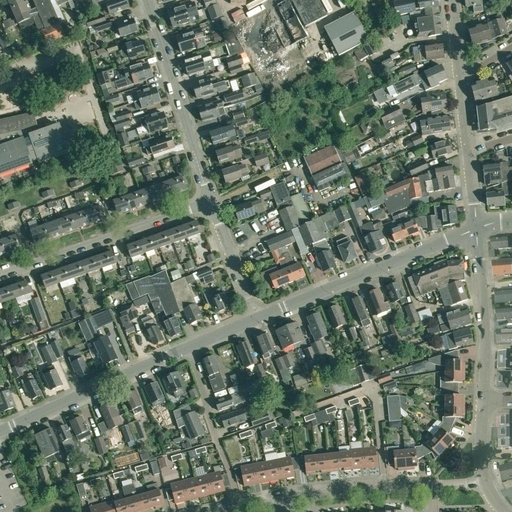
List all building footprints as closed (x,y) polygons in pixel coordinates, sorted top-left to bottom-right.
[(36,8),(30,11),(27,3),(24,4),(22,0),(13,0),(9,2),(18,24),(30,19),(30,18),(34,16),(39,14),(36,8)] [(41,31),(47,44),(65,36),(60,24),(50,1),(49,0),(32,0),(36,8),(39,14),(34,16),(34,17),(33,18),(39,32),(41,31)] [(53,0),(50,1),(60,24),(65,22),(63,17),(58,6),(69,2),(69,1),(68,0),(53,0)] [(86,0),(90,11),(98,9),(94,0),(86,0)] [(98,8),(106,5),(108,9),(109,14),(115,12),(115,13),(129,8),(126,0),(114,0),(111,1),(112,2),(110,3),(109,0),(102,0),(96,2),(98,8)] [(214,0),(204,0),(207,9),(217,6),(214,0)] [(288,1),(232,29),(251,66),(285,49),(284,48),(306,37),(299,23),(300,23),(302,22),(305,28),(327,17),(318,0),(290,0),(298,15),(297,16),(296,17),(288,1)] [(419,11),(419,12),(438,10),(436,0),(423,0),(418,1),(417,0),(404,0),(395,2),(393,2),(396,17),(414,13),(414,12),(419,11)] [(464,0),(466,8),(473,7),(474,13),(483,12),(482,6),(483,6),(481,0),(486,0),(486,1),(493,0),(495,0),(464,0)] [(170,21),(197,12),(194,3),(184,6),(184,7),(168,13),(170,21)] [(218,6),(217,6),(207,9),(211,21),(222,18),(218,6)] [(76,12),(79,19),(87,15),(85,8),(76,12)] [(438,10),(419,12),(412,13),(416,39),(428,37),(428,38),(441,36),(438,10)] [(197,12),(170,21),(173,28),(189,23),(189,24),(199,21),(197,12)] [(354,13),(325,29),(339,57),(369,42),(354,13)] [(105,16),(91,20),(82,23),(84,29),(107,22),(105,16)] [(15,25),(12,18),(2,22),(6,30),(15,25)] [(226,18),(216,21),(220,32),(229,29),(226,18)] [(470,37),(505,27),(503,19),(491,23),(486,24),(468,29),(470,37)] [(124,22),(116,24),(121,37),(137,32),(133,20),(124,23),(124,22)] [(113,28),(111,21),(95,26),(97,33),(113,28)] [(507,35),(505,27),(470,37),(473,46),(491,41),(491,40),(496,39),(496,38),(507,35)] [(179,46),(203,38),(200,29),(192,32),(192,33),(176,38),(179,46)] [(232,31),(223,34),(226,44),(235,42),(232,31)] [(6,36),(0,38),(0,41),(3,49),(10,46),(6,36)] [(203,38),(179,46),(181,53),(197,48),(198,50),(206,47),(203,38)] [(121,48),(122,52),(121,52),(124,60),(130,58),(130,59),(138,57),(138,55),(144,53),(140,41),(131,44),(131,43),(125,45),(126,47),(121,48)] [(238,42),(230,44),(234,55),(243,52),(238,42)] [(370,43),(363,47),(369,57),(376,53),(370,43)] [(116,44),(106,47),(108,53),(118,50),(116,44)] [(419,55),(442,52),(441,44),(419,47),(419,55)] [(442,52),(419,55),(420,62),(443,59),(442,52)] [(186,70),(209,63),(207,56),(201,57),(184,62),(186,70)] [(230,69),(242,65),(245,65),(242,56),(227,61),(230,69)] [(390,59),(381,63),(385,71),(394,67),(390,59)] [(209,63),(186,70),(188,77),(205,71),(214,68),(212,61),(209,63)] [(124,71),(124,72),(119,73),(121,80),(149,71),(150,72),(151,71),(150,66),(148,66),(147,64),(141,66),(141,65),(130,69),(124,71)] [(242,65),(230,69),(232,76),(244,72),(242,65)] [(413,65),(402,69),(404,75),(415,71),(413,65)] [(424,74),(419,76),(426,92),(431,89),(439,86),(438,84),(446,80),(441,66),(424,74)] [(117,89),(129,85),(134,84),(135,84),(146,81),(146,80),(151,78),(150,72),(149,71),(121,80),(115,82),(117,89)] [(17,72),(0,78),(0,79),(1,83),(18,77),(17,72)] [(102,87),(111,84),(109,78),(107,73),(97,76),(99,81),(100,81),(102,87)] [(242,78),(246,90),(261,85),(255,73),(242,78)] [(414,76),(393,85),(398,95),(419,86),(414,76)] [(193,92),(217,85),(215,78),(210,80),(209,79),(192,85),(193,87),(192,88),(193,92)] [(492,79),(481,82),(487,99),(497,96),(497,95),(500,94),(498,88),(495,88),(492,79)] [(487,99),(481,82),(473,85),(471,87),(476,102),(487,99)] [(194,97),(196,97),(197,99),(214,94),(214,93),(226,89),(224,83),(217,85),(193,92),(194,97)] [(132,95),(134,103),(157,96),(155,89),(149,91),(149,90),(137,93),(138,94),(132,95)] [(243,90),(225,96),(227,102),(245,96),(243,90)] [(428,99),(421,100),(423,112),(447,109),(445,94),(427,97),(428,99)] [(104,99),(106,105),(120,101),(118,95),(104,99)] [(159,102),(157,96),(134,103),(136,110),(142,108),(142,109),(154,105),(153,104),(159,102)] [(511,97),(501,101),(492,104),(477,108),(479,131),(496,129),(511,123),(511,97)] [(200,115),(223,108),(221,102),(216,103),(215,103),(198,108),(200,115)] [(398,107),(380,116),(383,123),(401,115),(398,107)] [(223,108),(200,115),(203,122),(220,117),(219,116),(225,115),(223,108)] [(235,122),(246,119),(244,111),(233,115),(235,122)] [(130,112),(115,116),(117,122),(132,117),(130,112)] [(0,176),(32,165),(33,167),(70,154),(60,126),(39,133),(37,128),(34,113),(0,120),(0,142),(1,146),(0,146),(0,176)] [(142,128),(165,120),(163,114),(157,115),(156,114),(145,118),(139,120),(142,128)] [(421,128),(449,124),(447,116),(427,119),(419,120),(421,128)] [(128,119),(113,123),(115,129),(130,125),(128,119)] [(246,119),(235,122),(237,128),(248,124),(246,119)] [(165,120),(142,128),(136,129),(138,137),(149,133),(150,134),(161,130),(161,131),(167,129),(165,120)] [(450,131),(449,124),(421,128),(422,136),(427,135),(450,131)] [(225,129),(210,134),(213,145),(229,140),(227,137),(234,134),(232,128),(225,130),(225,129)] [(388,130),(377,136),(380,142),(391,137),(388,130)] [(125,133),(117,136),(118,137),(122,148),(129,146),(125,133)] [(420,135),(411,139),(414,147),(423,143),(420,135)] [(255,136),(244,140),(246,145),(257,141),(255,136)] [(154,138),(147,140),(150,147),(145,149),(148,156),(158,152),(158,153),(173,148),(170,137),(155,142),(154,138)] [(447,141),(430,146),(434,159),(451,154),(447,141)] [(424,145),(413,150),(416,157),(428,152),(424,145)] [(231,148),(216,153),(220,165),(235,160),(235,158),(234,156),(241,153),(239,146),(232,149),(231,148)] [(333,146),(304,159),(319,192),(350,178),(350,177),(349,176),(347,177),(333,146)] [(356,159),(351,150),(342,155),(347,163),(356,159)] [(265,154),(254,158),(257,168),(268,164),(265,154)] [(129,168),(145,163),(143,157),(127,162),(129,168)] [(425,161),(407,168),(411,177),(428,169),(425,161)] [(501,183),(501,184),(508,181),(507,170),(504,170),(504,163),(499,164),(499,163),(483,165),(485,185),(501,183)] [(234,168),(222,172),(226,184),(241,179),(240,175),(247,173),(244,166),(238,168),(237,167),(234,168)] [(427,172),(428,177),(407,180),(407,181),(367,198),(372,208),(384,203),(383,201),(383,200),(408,190),(410,200),(421,198),(421,195),(427,194),(426,193),(454,188),(452,178),(453,178),(451,166),(435,169),(435,170),(427,172)] [(364,173),(354,178),(363,196),(372,192),(364,173)] [(168,182),(173,195),(186,190),(184,185),(187,184),(184,177),(182,178),(181,177),(168,182)] [(379,188),(386,185),(383,179),(376,182),(379,188)] [(495,193),(486,194),(487,206),(494,205),(494,206),(495,207),(504,206),(503,196),(511,195),(511,179),(508,181),(501,184),(502,189),(495,190),(495,193)] [(154,187),(159,200),(173,195),(168,182),(154,187)] [(278,209),(291,203),(292,203),(290,198),(284,182),(269,188),(270,190),(260,194),(262,199),(272,195),(278,209)] [(159,200),(154,187),(141,192),(145,205),(159,200)] [(127,197),(132,210),(145,205),(141,192),(127,197)] [(300,194),(290,198),(292,203),(291,203),(301,227),(311,222),(300,194)] [(132,210),(127,197),(114,201),(114,202),(111,203),(114,210),(116,209),(118,215),(132,210)] [(250,204),(234,209),(239,221),(264,212),(260,201),(250,204)] [(353,203),(346,206),(352,221),(359,218),(353,203)] [(101,206),(85,212),(90,225),(103,220),(101,215),(104,214),(101,206)] [(435,216),(425,218),(427,228),(428,228),(429,232),(437,231),(436,227),(457,224),(455,206),(440,209),(440,207),(434,207),(435,216)] [(270,253),(271,253),(285,247),(295,243),(292,235),(290,230),(300,226),(292,207),(279,213),(287,234),(266,243),(270,253)] [(340,231),(342,230),(345,229),(342,223),(350,220),(345,207),(334,211),(334,212),(321,217),(322,217),(324,224),(335,219),(340,231)] [(367,211),(369,216),(372,215),(379,212),(377,207),(367,211)] [(379,212),(372,215),(374,221),(385,216),(382,211),(379,212)] [(76,230),(90,225),(85,212),(71,216),(76,230)] [(398,216),(402,225),(407,238),(419,233),(414,220),(408,222),(404,213),(398,216)] [(62,234),(76,230),(71,216),(57,221),(62,234)] [(301,227),(298,228),(292,230),(299,249),(306,246),(325,238),(326,240),(330,238),(324,224),(322,217),(311,222),(301,227)] [(62,234),(57,221),(44,226),(48,239),(62,234)] [(197,221),(183,227),(187,239),(201,234),(201,233),(203,232),(201,226),(199,227),(197,221)] [(395,243),(407,238),(402,225),(390,230),(395,243)] [(35,244),(48,239),(44,226),(30,231),(28,232),(30,240),(31,239),(33,239),(35,244)] [(183,227),(169,232),(173,244),(187,239),(183,227)] [(375,233),(375,234),(374,231),(373,230),(362,235),(363,239),(365,245),(367,245),(370,253),(381,248),(378,241),(383,239),(380,231),(375,233)] [(159,249),(173,244),(169,232),(155,237),(159,249)] [(15,236),(2,241),(6,254),(20,249),(18,244),(21,243),(18,236),(15,236)] [(155,237),(141,242),(145,254),(159,249),(155,237)] [(506,237),(490,238),(491,250),(507,249),(511,248),(511,237),(506,237)] [(348,238),(336,243),(339,248),(338,249),(345,264),(347,263),(348,264),(351,263),(351,261),(357,259),(353,250),(354,249),(352,243),(350,243),(348,238)] [(131,259),(145,254),(141,242),(127,247),(129,252),(126,253),(129,259),(131,258),(131,259)] [(333,259),(330,251),(326,242),(313,247),(324,272),(326,273),(330,271),(330,270),(335,268),(331,259),(333,259)] [(275,289),(294,282),(283,256),(287,254),(285,247),(271,253),(276,265),(280,263),(283,271),(278,273),(276,269),(263,274),(268,286),(273,284),(275,289)] [(111,252),(97,257),(102,269),(116,264),(118,263),(116,257),(113,257),(111,252)] [(289,253),(287,254),(283,256),(294,282),(305,277),(299,264),(294,266),(289,253)] [(102,269),(97,257),(83,262),(88,274),(102,269)] [(509,275),(511,275),(511,260),(492,262),(494,276),(504,276),(505,277),(508,277),(509,275)] [(447,287),(460,282),(465,281),(463,261),(446,263),(446,264),(441,265),(441,267),(435,269),(434,268),(408,278),(416,299),(447,287)] [(74,279),(88,274),(83,262),(70,267),(74,279)] [(70,267),(56,272),(60,284),(74,279),(70,267)] [(211,268),(197,274),(200,281),(214,275),(211,268)] [(173,281),(181,279),(178,270),(170,272),(173,281)] [(202,319),(187,285),(195,282),(192,275),(184,279),(170,285),(165,271),(159,274),(150,278),(149,277),(133,283),(140,298),(148,294),(151,302),(158,299),(161,304),(164,311),(166,317),(167,318),(174,315),(183,311),(190,325),(202,319)] [(60,284),(56,272),(41,277),(43,282),(41,283),(43,289),(60,284)] [(26,282),(12,287),(16,299),(30,294),(32,293),(30,287),(28,288),(26,282)] [(446,293),(448,297),(464,291),(460,282),(447,287),(449,292),(446,293)] [(388,288),(387,288),(393,304),(400,301),(402,306),(407,304),(405,299),(402,292),(401,292),(398,284),(393,286),(392,285),(390,285),(389,286),(388,286),(388,288)] [(12,287),(0,291),(0,298),(2,304),(16,299),(12,287)] [(511,288),(503,289),(503,291),(494,292),(495,304),(511,302),(511,288)] [(209,295),(214,305),(217,313),(230,307),(225,295),(223,295),(220,290),(214,292),(215,293),(209,295)] [(388,303),(384,304),(378,290),(367,294),(376,316),(391,310),(388,303)] [(467,300),(464,291),(448,297),(451,306),(467,300)] [(371,323),(369,319),(360,297),(349,302),(358,324),(361,323),(362,327),(370,324),(370,323),(371,323)] [(49,329),(43,311),(39,299),(31,302),(41,331),(49,329)] [(161,304),(158,299),(151,302),(150,302),(153,308),(161,304)] [(119,310),(122,318),(128,315),(130,321),(138,318),(132,305),(119,310)] [(412,326),(420,323),(413,306),(413,305),(405,308),(412,326)] [(338,307),(327,311),(334,330),(345,325),(338,307)] [(511,308),(496,309),(496,321),(511,320),(511,319),(511,308),(511,309),(511,308)] [(448,322),(449,325),(469,317),(466,309),(446,315),(437,318),(439,325),(448,322)] [(71,312),(74,319),(80,316),(78,310),(71,312)] [(319,314),(307,319),(310,327),(308,327),(311,335),(312,335),(315,342),(327,337),(325,330),(319,314)] [(162,319),(164,324),(171,338),(181,333),(178,327),(179,327),(175,319),(174,315),(167,318),(166,317),(162,319)] [(153,319),(151,320),(150,317),(141,321),(143,324),(150,340),(151,340),(154,345),(163,341),(157,327),(153,319)] [(469,317),(449,325),(440,327),(442,334),(451,331),(471,325),(469,317)] [(89,319),(78,324),(86,342),(97,337),(89,319)] [(131,323),(124,327),(127,334),(135,331),(131,323)] [(287,328),(294,345),(304,341),(297,323),(287,328)] [(396,325),(389,327),(395,342),(401,339),(396,325)] [(412,326),(405,328),(399,330),(401,338),(409,336),(415,333),(412,326)] [(429,337),(440,333),(438,327),(427,330),(429,337)] [(283,349),(294,345),(287,328),(276,332),(283,349)] [(353,329),(347,331),(352,342),(357,340),(353,329)] [(469,329),(452,333),(454,339),(449,340),(451,348),(472,343),(469,329)] [(511,330),(496,331),(497,344),(511,343),(511,330)] [(367,341),(363,331),(358,334),(361,343),(367,341)] [(267,335),(255,340),(261,356),(262,356),(264,360),(270,358),(269,353),(274,351),(267,335)] [(117,360),(109,342),(106,337),(93,343),(99,357),(101,357),(105,365),(117,360)] [(57,341),(51,344),(57,359),(63,357),(57,341)] [(320,342),(311,345),(316,359),(325,355),(320,342)] [(248,343),(237,347),(245,369),(256,365),(248,343)] [(14,344),(2,349),(4,355),(16,351),(14,344)] [(47,355),(51,364),(57,362),(50,347),(42,350),(44,356),(46,355),(47,355)] [(311,348),(304,351),(309,362),(315,359),(311,348)] [(89,374),(80,354),(78,349),(68,354),(70,358),(69,359),(75,373),(76,372),(79,378),(89,374)] [(445,372),(464,372),(464,364),(462,364),(462,361),(455,361),(455,351),(430,359),(430,362),(434,364),(436,365),(439,366),(442,367),(444,367),(445,367),(445,372)] [(507,370),(511,369),(511,351),(507,351),(507,353),(499,353),(498,370),(507,370)] [(289,355),(282,358),(287,368),(294,366),(289,355)] [(214,357),(202,362),(208,377),(209,377),(210,382),(216,379),(215,375),(220,373),(214,357)] [(282,358),(275,361),(279,371),(286,369),(282,358)] [(266,376),(261,364),(253,368),(257,379),(266,376)] [(364,366),(364,367),(369,382),(376,380),(371,364),(364,366)] [(23,365),(11,370),(15,379),(23,376),(22,372),(24,371),(25,371),(23,365)] [(54,366),(47,369),(41,371),(51,391),(62,386),(56,372),(56,370),(54,366)] [(369,382),(364,367),(355,369),(360,385),(369,382)] [(511,369),(507,370),(507,374),(498,374),(498,376),(496,376),(495,386),(497,386),(497,389),(511,389),(511,388),(511,369)] [(440,390),(455,390),(455,383),(462,383),(462,380),(464,380),(464,372),(445,372),(445,378),(440,378),(440,390)] [(178,373),(162,380),(169,395),(174,393),(176,399),(185,395),(183,389),(185,388),(178,373)] [(240,385),(246,383),(242,373),(236,375),(240,385)] [(377,378),(380,385),(393,380),(390,373),(377,378)] [(29,378),(22,381),(24,386),(23,386),(26,393),(28,392),(29,392),(32,400),(42,395),(35,381),(34,381),(32,377),(31,376),(29,377),(29,378)] [(293,382),(296,388),(307,384),(305,378),(293,382)] [(228,391),(230,396),(215,402),(219,412),(246,402),(243,396),(242,396),(241,395),(252,391),(249,383),(234,389),(228,391)] [(159,405),(160,408),(164,418),(165,418),(169,416),(166,408),(164,403),(165,403),(164,400),(162,395),(157,384),(145,389),(152,404),(153,408),(159,405)] [(192,400),(199,397),(196,389),(189,392),(192,400)] [(455,390),(440,390),(440,396),(445,396),(445,408),(464,408),(464,399),(462,399),(462,396),(455,396),(455,390)] [(9,391),(0,394),(0,407),(2,412),(15,407),(9,391)] [(135,392),(125,397),(130,408),(131,411),(132,410),(134,415),(136,414),(142,411),(143,411),(141,407),(142,406),(135,392)] [(100,409),(107,426),(115,422),(116,424),(121,422),(119,417),(116,411),(114,412),(113,408),(111,404),(102,408),(100,409)] [(188,406),(172,413),(177,429),(185,426),(191,440),(205,434),(204,433),(206,432),(203,426),(201,427),(195,412),(192,414),(188,406)] [(249,407),(242,410),(221,417),(225,428),(246,421),(246,419),(252,417),(253,414),(251,408),(249,407)] [(253,427),(275,420),(270,408),(260,412),(261,415),(250,419),(253,427)] [(442,423),(452,427),(455,418),(462,418),(462,415),(464,415),(464,408),(445,408),(445,418),(442,418),(442,423)] [(280,418),(282,424),(284,428),(292,425),(288,416),(280,418)] [(511,416),(499,417),(500,428),(511,428),(511,416)] [(81,418),(70,423),(78,442),(91,436),(89,431),(86,425),(85,425),(81,418)] [(137,421),(129,424),(135,442),(144,438),(137,421)] [(452,427),(442,423),(438,427),(440,429),(433,437),(446,449),(456,437),(449,434),(452,427)] [(58,428),(58,430),(56,431),(62,443),(64,448),(66,453),(70,452),(73,461),(78,460),(71,438),(65,426),(62,428),(60,427),(58,428)] [(128,426),(121,429),(126,444),(133,441),(128,426)] [(511,428),(500,428),(500,438),(511,439),(511,428)] [(51,429),(43,433),(54,455),(61,452),(51,429)] [(56,460),(54,455),(43,433),(35,436),(47,464),(56,460)] [(446,449),(433,437),(426,445),(424,443),(420,447),(425,456),(432,453),(435,460),(446,449)] [(95,441),(100,457),(108,454),(103,438),(95,441)] [(511,439),(500,438),(500,449),(511,448),(511,439)] [(84,457),(78,441),(73,443),(79,459),(84,457)] [(362,449),(364,469),(377,467),(375,447),(362,449)] [(398,471),(406,471),(404,451),(399,452),(398,447),(386,448),(388,463),(394,463),(395,469),(398,469),(398,471)] [(415,450),(404,451),(406,471),(414,470),(414,468),(417,467),(416,461),(425,456),(420,447),(414,448),(415,450)] [(351,470),(364,469),(362,449),(349,450),(350,453),(351,470)] [(147,452),(139,455),(142,461),(150,458),(147,452)] [(339,454),(340,469),(343,469),(344,471),(351,470),(350,453),(339,454)] [(339,454),(327,455),(329,473),(337,472),(337,469),(340,469),(339,454)] [(327,455),(316,456),(318,472),(321,471),(321,473),(329,473),(327,455)] [(318,472),(316,456),(304,458),(306,475),(315,474),(314,472),(318,472)] [(278,460),(282,479),(294,477),(290,457),(278,460)] [(166,467),(164,458),(158,460),(160,469),(166,467)] [(282,479),(278,460),(265,462),(269,482),(282,479)] [(160,474),(157,462),(150,464),(154,476),(160,474)] [(253,465),(257,484),(269,482),(265,462),(253,465)] [(511,464),(499,468),(503,481),(511,479),(511,464)] [(257,484),(253,465),(240,467),(244,487),(257,484)] [(45,468),(38,471),(42,481),(44,487),(51,484),(45,468)] [(220,472),(207,475),(212,495),(225,491),(220,472)] [(195,478),(200,498),(212,495),(207,475),(195,478)] [(182,482),(187,501),(200,498),(195,478),(182,482)] [(187,501),(182,482),(170,485),(175,504),(187,501)] [(83,484),(76,486),(80,498),(86,496),(83,484)] [(148,493),(151,509),(155,508),(155,510),(164,507),(159,490),(158,491),(156,484),(146,487),(148,493)] [(121,488),(124,500),(126,511),(140,511),(136,497),(132,485),(121,488)] [(148,493),(136,497),(140,511),(147,511),(149,511),(149,509),(151,509),(148,493)] [(126,511),(124,500),(115,503),(114,501),(112,501),(115,511),(126,511)] [(115,511),(112,501),(101,505),(102,511),(115,511)]
